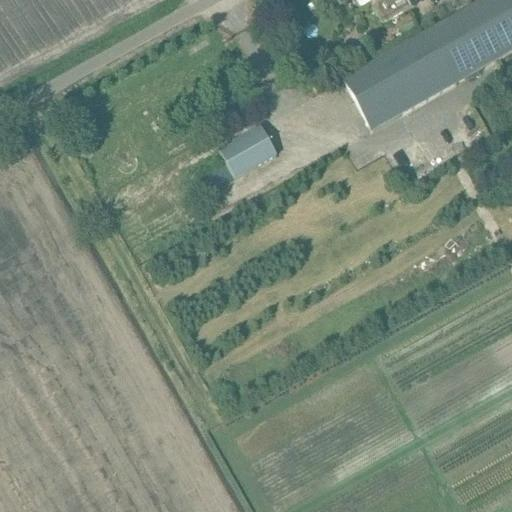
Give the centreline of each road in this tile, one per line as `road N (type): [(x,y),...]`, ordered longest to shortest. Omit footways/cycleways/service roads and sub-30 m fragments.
road 1 (track): [(261,511),(53,142),(37,95)]
road 2 (unclassified): [(0,116),(210,0)]
